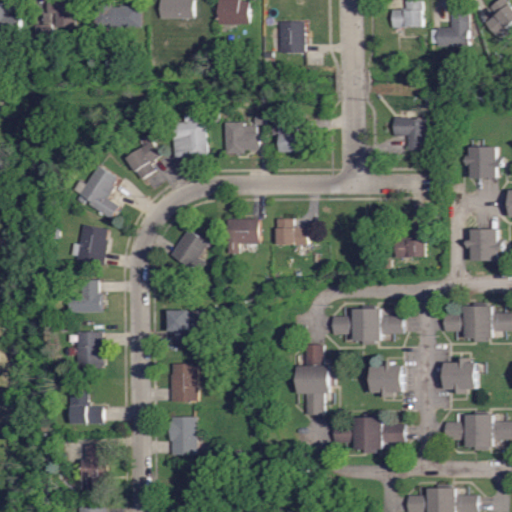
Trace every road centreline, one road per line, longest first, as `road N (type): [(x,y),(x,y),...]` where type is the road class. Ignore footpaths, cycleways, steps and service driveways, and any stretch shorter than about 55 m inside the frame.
road 1 (residential): [(141,511),(140,263),(146,235),(166,207),(222,184),(441,183)]
road 2 (residential): [(511,467),(351,470),(327,462),(319,446)]
road 3 (residential): [(511,283),(336,290),(316,309)]
road 4 (residential): [(440,288),(427,305),(428,469)]
road 5 (residential): [(354,183),(351,0)]
